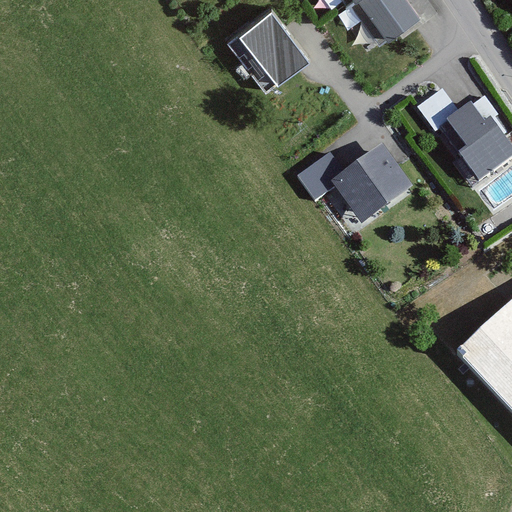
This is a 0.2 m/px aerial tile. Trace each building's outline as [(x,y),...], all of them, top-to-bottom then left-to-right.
[(349,0),(382,42),(393,34),(399,42),(434,15),(422,0),(401,0),(399,2),(397,0),(349,0)] [(305,62),(266,11),(222,44),(260,95),(305,62)] [(492,120),(478,101),(456,118),(438,94),(412,113),(433,141),(437,138),(472,185),(509,158),(485,125),(492,120)] [(406,190),(376,150),(341,176),(326,156),(293,180),(310,203),(329,188),(357,226),(406,190)] [(511,301),(450,360),(511,425),(511,301)]
